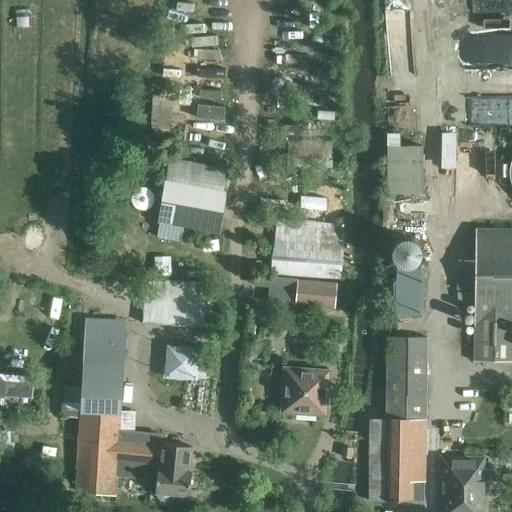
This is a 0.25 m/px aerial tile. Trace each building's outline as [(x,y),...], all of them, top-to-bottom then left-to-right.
[(511,67),(470,67),(469,92),(511,92),(511,67)] [(505,96),(456,96),(456,120),(506,120),(505,96)] [(446,131),(444,159),(455,160),(456,131),(446,131)] [(424,194),(422,146),(401,147),(400,134),(388,134),(389,195),(424,194)] [(333,169),(332,138),(288,138),(288,169),(333,169)] [(219,235),(226,193),(166,180),(159,222),(219,235)] [(341,278),(345,229),(277,223),(271,272),(341,278)] [(511,228),(476,228),(475,361),(511,361),(511,228)] [(413,265),(414,264),(416,263),(417,262),(419,260),(420,258),(421,256),(421,254),(421,252),(421,250),(421,249),(420,247),(420,245),(419,243),(418,242),(415,240),(413,238),(411,238),(409,237),(407,237),(405,237),(403,237),(402,238),(400,239),(398,240),(396,241),(395,243),(394,244),(393,246),(392,248),(392,250),(392,251),(392,253),(392,255),(393,257),(393,258),(394,260),(395,262),(397,263),(399,265),(402,266),(404,266),(405,267),(407,267),(410,266),(413,265)] [(217,329),(212,305),(214,287),(145,283),(143,323),(217,329)] [(336,309),(338,286),(299,283),(297,306),(336,309)] [(40,336),(57,337),(58,323),(41,322),(40,336)] [(183,470),(185,448),(169,446),(169,447),(161,446),(162,436),(136,433),(121,431),(122,411),(123,412),(127,326),(87,324),(84,387),(67,386),(66,416),(81,417),(77,489),(117,493),(118,474),(144,477),(146,462),(158,463),(155,492),(158,492),(158,495),(161,499),(167,499),(170,496),(171,494),(189,496),(192,471),(183,470)] [(424,501),(426,337),(389,337),(388,418),(371,418),(370,500),(424,501)] [(210,378),(212,354),(205,349),(169,347),(167,376),(204,378),(210,378)] [(326,414),(329,370),(286,367),(283,411),(326,414)] [(0,391),(0,394),(33,396),(34,374),(1,372),(0,391)] [(136,433),(137,413),(123,412),(122,411),(121,431),(136,433)] [(352,457),(353,448),(342,447),(341,456),(352,457)] [(483,511),(485,456),(440,456),(439,511),(483,511)]
